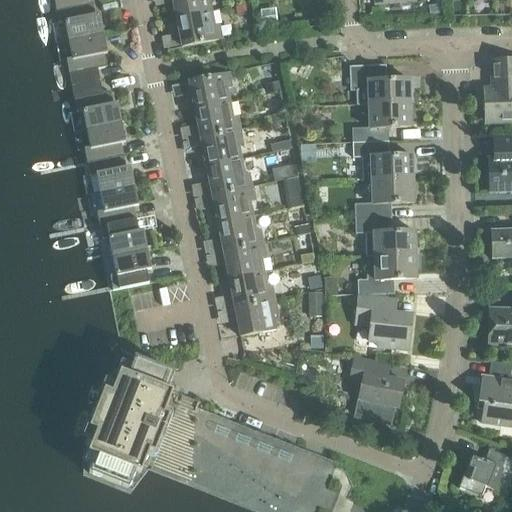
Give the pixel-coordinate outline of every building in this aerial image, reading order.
[(54,0),(57,11),(93,4),(91,0),(54,0)] [(173,3),(176,19),(212,12),(209,0),(175,0),(176,3),(173,3)] [(66,24),(69,42),(104,35),(100,15),(95,16),(93,4),(57,11),(59,25),(66,24)] [(238,17),(247,16),(245,6),(237,7),(238,17)] [(439,6),(430,7),(430,15),(440,14),(439,6)] [(212,12),(176,19),(180,34),(182,34),(185,45),(182,46),(182,48),(222,40),(219,25),(214,26),(212,12)] [(67,63),(72,87),(100,81),(98,70),(106,68),(103,55),(108,54),(104,35),(69,42),(74,62),(67,63)] [(494,90),(486,90),(487,122),(511,121),(511,61),(493,62),(494,90)] [(356,82),(357,105),(369,105),(410,104),(410,79),(381,80),(380,66),(350,67),(350,82),(356,82)] [(192,95),(195,110),(230,103),(227,89),(232,88),(229,73),(189,81),(189,83),(192,82),(195,94),(192,95)] [(84,113),(87,131),(122,124),(118,104),(113,105),(110,92),(103,93),(100,81),(72,87),(77,114),(84,113)] [(280,92),(278,82),(266,85),(268,94),(280,92)] [(200,137),(201,138),(241,130),(238,116),(233,117),(230,103),(195,110),(198,126),(201,125),(203,137),(200,137)] [(352,129),(353,144),(383,143),(383,129),(411,128),(410,104),(369,105),(357,105),(357,106),(369,106),(370,128),(352,129)] [(285,114),(264,118),(266,125),(286,120),(285,114)] [(85,149),(87,164),(123,156),(121,144),(126,143),(122,124),(87,131),(91,148),(85,149)] [(203,151),(206,167),(241,160),(238,145),(243,144),(241,130),(201,138),(201,139),(204,139),(206,151),(203,151)] [(511,135),(493,136),(494,158),(488,158),(490,194),(507,193),(509,195),(511,195),(511,135)] [(290,141),(280,143),(282,151),(292,149),(290,141)] [(364,181),(372,181),(413,179),(412,155),(384,156),(383,143),(353,144),(353,158),(363,158),(364,181)] [(97,176),(100,194),(135,187),(131,167),(126,168),(123,156),(87,164),(90,178),(97,176)] [(212,194),(212,195),(252,187),(249,173),(244,174),(241,160),(206,167),(210,183),(212,182),(215,194),(212,194)] [(295,166),(283,169),(286,180),(298,177),(295,166)] [(355,205),(356,220),(386,218),(385,205),(414,204),(413,179),(372,181),(373,204),(355,205)] [(97,213),(100,227),(136,220),(134,208),(139,207),(135,187),(100,194),(104,212),(97,213)] [(215,208),(218,224),(253,217),(250,202),(255,201),(252,187),(212,195),(212,197),(215,196),(218,208),(215,208)] [(301,192),(286,196),(289,209),(304,206),(301,192)] [(223,251),(224,252),(264,244),(261,230),(256,231),(253,217),(218,224),(221,239),(224,239),(226,250),(223,251)] [(366,234),(367,257),(375,257),(416,255),(415,231),(386,232),(386,218),(356,220),(356,234),(366,234)] [(109,240),(113,258),(147,251),(143,231),(139,232),(136,220),(100,227),(103,241),(109,240)] [(309,234),(307,226),(296,228),(297,236),(309,234)] [(511,229),(491,230),(492,260),(511,259),(511,229)] [(226,265),(229,280),(264,273),(261,259),(266,258),(264,244),(224,252),(224,253),(227,252),(229,264),(226,265)] [(147,251),(113,258),(117,275),(110,276),(113,291),(149,284),(147,271),(151,270),(147,251)] [(315,262),(313,254),(301,256),(303,264),(315,262)] [(367,280),(357,281),(358,296),(389,295),(388,281),(395,280),(417,280),(416,255),(375,257),(375,268),(367,269),(367,280)] [(235,307),(235,308),(275,300),(272,286),(267,287),(264,273),(229,280),(232,296),(235,295),(238,307),(235,307)] [(321,278),(309,281),(311,292),(323,290),(321,278)] [(310,317),(322,317),(321,294),(309,295),(310,317)] [(358,296),(355,325),(370,326),(368,346),(376,347),(376,350),(408,353),(412,317),(387,315),(389,295),(358,296)] [(275,300),(235,308),(235,309),(238,309),(240,321),(238,321),(241,337),(277,330),(276,329),(277,329),(274,315),(278,314),(275,300)] [(511,310),(490,310),(489,345),(511,345),(511,310)] [(322,351),(322,340),(311,340),(311,351),(322,351)] [(141,473),(145,464),(149,452),(155,454),(170,416),(164,414),(173,393),(168,391),(170,384),(174,373),(135,358),(128,375),(120,372),(112,394),(105,391),(90,429),(97,432),(89,453),(96,456),(89,473),(129,489),(136,471),(141,473)] [(381,364),(355,359),(350,382),(362,385),(355,418),(391,425),(394,408),(398,409),(404,381),(378,376),(381,364)] [(481,424),(510,428),(510,427),(509,427),(511,408),(511,407),(511,365),(492,362),(489,387),(481,385),(479,403),(484,404),(481,424)] [(149,452),(145,464),(266,511),(318,511),(328,490),(335,470),(338,464),(337,464),(336,464),(311,454),(310,453),(310,454),(284,444),(284,443),(283,443),(257,433),(256,432),(256,433),(230,422),(229,422),(213,416),(213,415),(197,409),(199,403),(173,393),(164,414),(170,416),(155,454),(149,452)] [(468,466),(459,489),(482,498),(485,488),(496,492),(504,470),(511,473),(511,471),(511,459),(490,450),(485,461),(482,460),(481,461),(472,458),(469,467),(468,466)]
